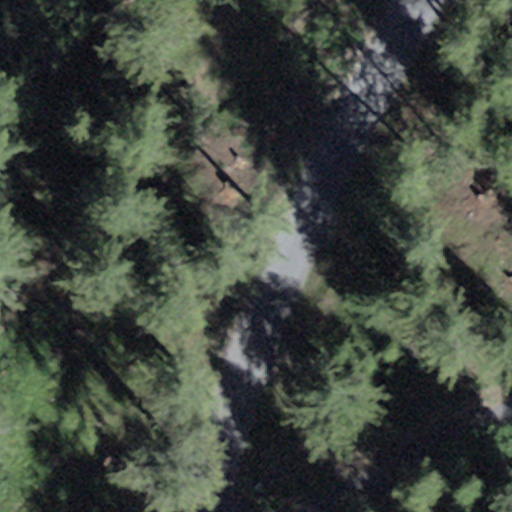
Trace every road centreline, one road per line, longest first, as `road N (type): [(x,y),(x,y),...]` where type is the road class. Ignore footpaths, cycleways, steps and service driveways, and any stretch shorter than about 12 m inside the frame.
road 1 (unclassified): [(421,0),(326,163),(230,389),(192,511)]
road 2 (unclassified): [(327,511),(511,415)]
